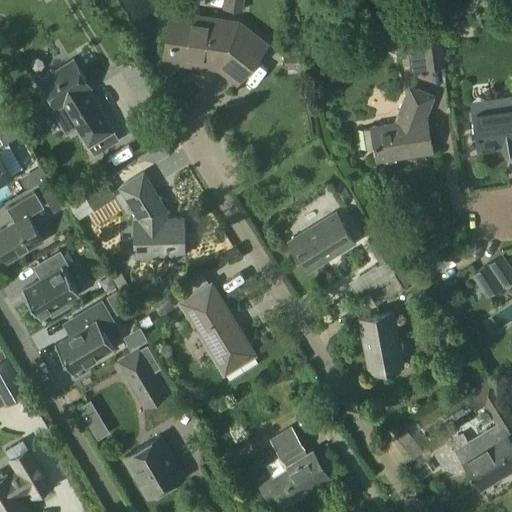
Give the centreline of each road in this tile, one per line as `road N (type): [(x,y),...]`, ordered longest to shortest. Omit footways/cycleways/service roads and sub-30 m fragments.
road 1 (residential): [(414,511),(206,183),(187,134),(193,107)]
road 2 (residential): [(119,511),(0,311)]
road 3 (unknown): [(164,411),(196,468),(238,511)]
